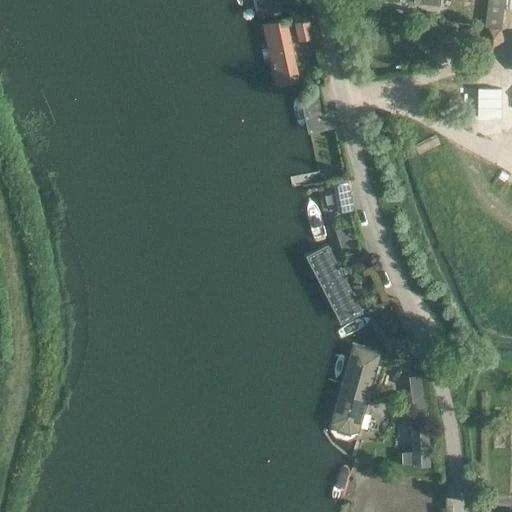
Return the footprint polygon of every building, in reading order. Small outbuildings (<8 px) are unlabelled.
[(250,0),(255,17),(281,11),(278,0),(250,0)] [(502,0),(485,0),(482,27),(499,29),(502,0)] [(259,22),(273,87),(301,81),(287,16),(259,22)] [(296,32),(306,45),(316,38),(306,25),(296,32)] [(458,80),(458,102),(508,103),(508,81),(458,80)] [(277,103),(288,173),(315,168),(301,99),(277,103)] [(332,194),(336,217),(346,215),(342,192),(332,194)] [(323,203),(297,209),(311,270),(336,265),(323,203)] [(381,355),(352,347),(329,432),(357,439),(381,355)]
